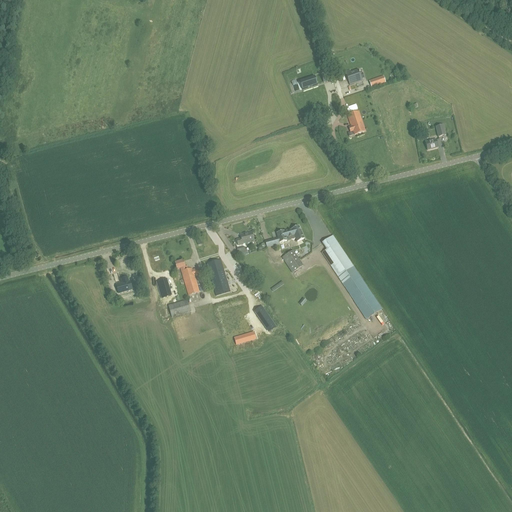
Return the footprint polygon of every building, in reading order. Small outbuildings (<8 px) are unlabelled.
[(345,72),(350,85),(362,81),(359,70),(351,73),(350,70),(345,72)] [(321,74),(323,82),(326,81),(325,76),(330,75),(329,71),(321,74)] [(317,84),(315,76),(302,80),(305,88),(317,84)] [(382,77),(369,82),(371,88),(384,83),(382,77)] [(349,127),(350,132),(353,132),(354,135),(365,131),(359,112),(347,116),(351,127),(349,127)] [(446,136),(443,125),(436,127),(438,138),(446,136)] [(426,143),(428,152),(439,149),(436,140),(426,143)] [(276,234),(277,237),(279,244),(295,239),(297,243),(304,239),(299,226),(291,230),(276,234)] [(251,241),(254,240),(252,233),(247,234),(247,235),(241,237),(241,239),(237,240),(238,246),(243,244),(243,243),(246,242),(247,246),(251,245),(251,241)] [(322,243),(327,250),(322,254),(366,321),(382,310),(366,285),(333,235),(322,243)] [(277,237),(265,241),(267,247),(279,244),(277,237)] [(237,248),(238,254),(239,255),(239,254),(240,257),(248,255),(246,248),(244,248),(244,246),(237,248)] [(293,251),(281,258),(292,274),(303,266),(293,251)] [(232,290),(222,260),(209,263),(219,294),(232,290)] [(186,270),(181,272),(189,296),(199,292),(194,276),(200,274),(198,268),(192,270),(192,269),(186,270)] [(130,282),(129,282),(127,277),(123,279),(124,283),(116,285),(119,294),(132,290),(130,282)] [(166,280),(157,282),(162,298),(171,296),(166,280)] [(226,329),(243,325),(235,294),(229,296),(231,303),(228,304),(230,309),(229,309),(232,320),(224,322),(226,329)] [(183,319),(192,316),(187,300),(168,306),(172,318),(182,315),(183,319)] [(274,324),(262,307),(255,312),(267,329),(274,324)] [(251,333),(232,339),(234,345),(253,340),(251,333)]
